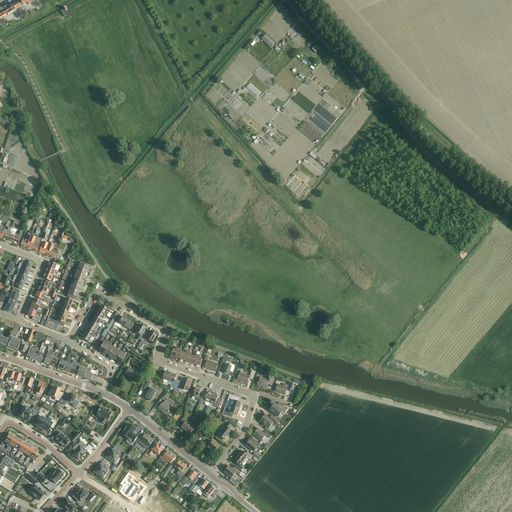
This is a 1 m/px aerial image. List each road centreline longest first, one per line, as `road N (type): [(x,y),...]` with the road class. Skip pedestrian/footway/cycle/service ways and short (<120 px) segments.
road 1 (track): [(511,222),(497,211),(376,361),(326,352),(258,313),(157,280),(98,205),(91,207),(64,150)]
road 2 (tertiary): [(511,206),(453,161),(306,0)]
road 3 (residential): [(67,341),(102,292),(161,328),(162,362),(252,396)]
road 4 (track): [(383,89),(423,149),(497,211)]
